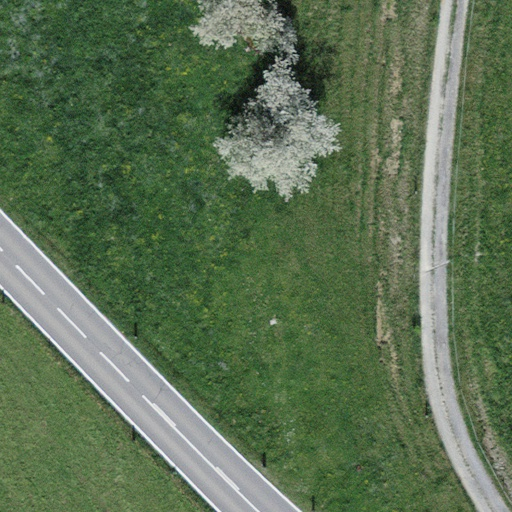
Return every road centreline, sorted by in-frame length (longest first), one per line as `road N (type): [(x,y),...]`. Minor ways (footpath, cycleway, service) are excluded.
road 1 (track): [(495,511),(446,402),(431,318),(433,170),(449,0)]
road 2 (tertiary): [(259,511),(0,248)]
